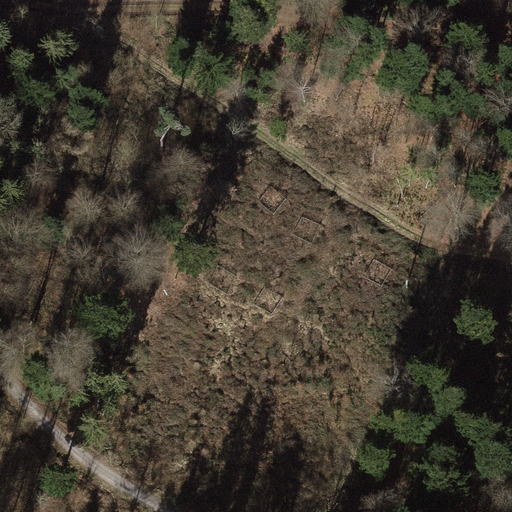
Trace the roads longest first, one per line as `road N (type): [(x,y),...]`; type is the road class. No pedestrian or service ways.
road 1 (track): [(52,0),(253,126),(372,218),(434,246),(511,258)]
road 2 (track): [(70,0),(279,10),(511,39)]
road 3 (track): [(0,370),(24,410),(181,511)]
